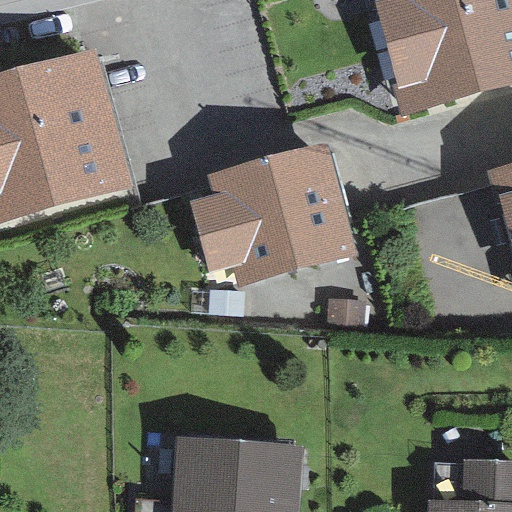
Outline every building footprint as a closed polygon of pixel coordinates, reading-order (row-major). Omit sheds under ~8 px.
[(511,0),(377,0),(409,116),(511,87),(511,0)] [(0,211),(125,177),(91,54),(0,78),(0,211)] [(323,159),(218,187),(223,205),(201,211),(215,264),(238,258),(244,282),(349,253),(323,159)] [(511,266),(511,170),(486,178),(511,266)] [(182,511),(288,511),(291,460),(186,453),(182,511)] [(452,511),(511,511),(511,499),(454,496),(452,511)]
